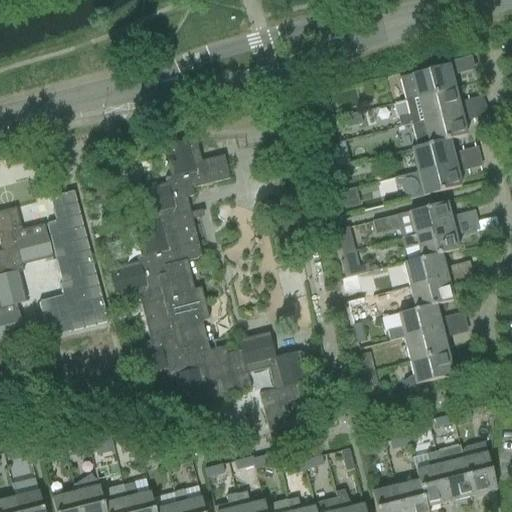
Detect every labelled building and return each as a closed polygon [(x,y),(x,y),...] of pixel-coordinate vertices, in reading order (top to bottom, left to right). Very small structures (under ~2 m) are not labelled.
[(404,103),(453,91),(447,67),(410,76),(398,79),(404,103),(394,105),(393,105),(393,106),(404,103)] [(404,103),(393,106),(397,119),(399,129),(409,127),(459,114),(456,104),(453,91),(404,103)] [(308,127),(322,124),(317,105),(304,108),(308,127)] [(447,142),(465,138),(459,114),(409,127),(415,149),(427,146),(427,147),(447,142)] [(313,145),(327,141),(322,124),(308,127),(313,145)] [(223,348),(208,352),(200,323),(207,322),(200,290),(193,292),(185,263),(201,259),(185,199),(193,197),(191,190),(228,181),(223,157),(200,163),(195,140),(163,148),(171,178),(164,180),(166,187),(136,195),(143,225),(136,227),(143,257),(136,259),(138,266),(108,274),(115,304),(138,299),(149,343),(126,348),(134,379),(164,372),(166,379),(174,377),(181,407),(250,390),(246,375),(268,370),(273,391),(258,395),(267,434),(291,428),(285,405),(300,402),(296,387),(304,385),(296,354),(274,359),(268,337),(237,345),(239,352),(225,355),(223,348)] [(453,165),(447,142),(427,147),(427,146),(415,149),(409,151),(415,175),(453,165)] [(320,172),(330,170),(332,169),(328,154),(316,157),(320,172)] [(0,163),(0,191),(11,190),(6,162),(0,163)] [(408,202),(421,198),(459,189),(453,165),(415,175),(393,180),(395,187),(399,189),(401,193),(404,196),(407,197),(408,202)] [(325,191),(334,189),(330,170),(320,172),(325,191)] [(103,187),(92,188),(93,201),(104,200),(103,187)] [(72,193),(48,199),(54,223),(45,226),(60,285),(58,286),(61,297),(37,304),(47,340),(107,324),(72,193)] [(332,221),(345,217),(340,200),(328,203),(332,221)] [(104,201),(92,201),(93,211),(104,211),(104,201)] [(399,242),(412,238),(451,229),(445,205),(393,218),(399,242)] [(0,341),(23,336),(15,306),(22,304),(14,274),(22,272),(20,265),(50,257),(41,226),(20,232),(14,209),(0,213),(0,250),(1,253),(0,252),(0,341)] [(457,252),(451,229),(412,238),(399,242),(402,251),(415,248),(418,261),(418,262),(439,256),(439,257),(457,252)] [(341,256),(353,253),(347,230),(335,232),(341,256)] [(445,279),(439,257),(439,256),(418,262),(418,261),(400,265),(406,289),(445,279)] [(359,276),(354,258),(342,261),(347,279),(357,276),(366,274),(359,276)] [(362,294),(370,291),(366,274),(357,276),(362,294)] [(434,308),(451,303),(445,279),(406,289),(412,312),(434,307),(434,308)] [(369,323),(378,321),(373,303),(365,306),(369,323)] [(400,329),(386,333),(388,343),(402,340),(439,330),(434,308),(434,307),(412,312),(396,316),(400,329)] [(356,345),(365,342),(360,325),(352,327),(356,345)] [(408,363),(445,354),(439,330),(402,340),(408,363)] [(412,377),(401,384),(404,394),(421,390),(420,385),(425,384),(451,377),(445,354),(408,363),(412,377)] [(364,374),(372,372),(368,355),(359,357),(364,374)] [(362,375),(358,375),(358,376),(362,391),(367,389),(368,392),(377,390),(372,372),(364,374),(362,375)] [(453,425),(470,421),(468,412),(451,417),(453,425)] [(435,429),(453,425),(451,417),(433,421),(435,429)] [(405,437),(422,433),(420,424),(403,429),(405,437)] [(255,437),(245,439),(247,448),(257,446),(255,437)] [(391,451),(408,447),(406,438),(388,442),(391,451)] [(110,439),(92,443),(95,456),(113,452),(111,444),(110,439)] [(138,450),(137,450),(134,439),(117,443),(120,455),(138,450)] [(71,457),(89,453),(86,444),(69,449),(71,457)] [(361,458),(379,454),(376,445),(359,450),(361,458)] [(140,458),(157,454),(155,446),(137,450),(138,450),(140,458)] [(445,451),(435,454),(448,504),(471,498),(460,453),(458,448),(445,451)] [(11,462),(28,458),(26,449),(8,453),(11,462)] [(41,465),(58,460),(56,452),(39,456),(41,465)] [(344,473),(353,471),(348,453),(340,455),(344,473)] [(448,504),(435,454),(425,456),(428,469),(415,473),(417,483),(424,510),(425,510),(448,504)] [(173,468),(191,464),(188,455),(171,460),(173,468)] [(485,455),(462,461),(471,498),(495,492),(485,455)] [(254,471),(271,467),(269,456),(251,461),(253,467),(254,471)] [(322,466),(320,458),(301,462),(301,464),(302,464),(304,471),(322,466)] [(253,467),(251,461),(251,459),(233,463),(236,472),(253,467)] [(304,473),(304,471),(302,464),(301,464),(284,469),(287,477),(304,473)] [(205,479),(223,475),(221,466),(203,471),(205,479)] [(93,482),(90,477),(75,486),(72,487),(74,495),(78,511),(102,511),(102,506),(96,481),(93,482)] [(417,483),(394,488),(400,511),(425,511),(425,510),(424,510),(417,483)] [(135,498),(132,485),(121,487),(125,500),(127,511),(152,511),(153,511),(150,500),(149,494),(135,498)] [(374,511),(400,511),(394,488),(370,495),(374,511)] [(182,492),(173,494),(176,506),(177,511),(202,511),(199,500),(185,504),(182,492)] [(351,509),(343,492),(334,494),(335,499),(338,511),(363,511),(362,506),(351,509)] [(248,505),(245,493),(234,495),(238,511),(264,511),(263,507),(262,502),(248,505)] [(16,511),(41,511),(37,494),(13,500),(16,511)] [(177,511),(176,506),(173,494),(150,500),(153,511),(152,511),(177,511)] [(52,511),(78,511),(74,495),(50,501),(52,511)] [(228,510),(221,511),(238,511),(234,495),(225,498),(227,506),(228,510)] [(299,511),(296,498),(286,501),(289,511),(313,511),(313,508),(299,511)] [(338,511),(335,499),(312,505),(313,508),(313,511),(338,511)] [(0,511),(16,511),(13,500),(0,502),(0,511)] [(127,511),(125,500),(102,506),(102,511),(127,511)] [(289,511),(286,501),(263,507),(264,511),(289,511)]
